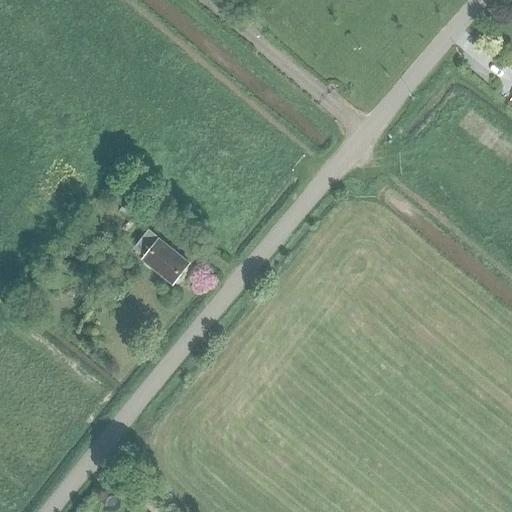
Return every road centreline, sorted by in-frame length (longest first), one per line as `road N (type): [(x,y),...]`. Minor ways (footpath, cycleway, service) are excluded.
road 1 (unclassified): [(48,511),(483,0)]
road 2 (track): [(367,135),(212,0)]
